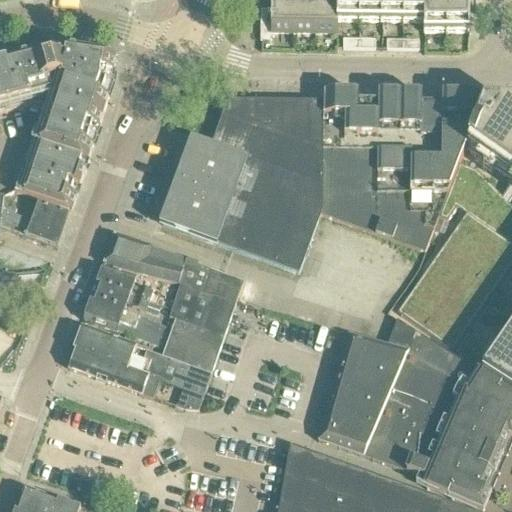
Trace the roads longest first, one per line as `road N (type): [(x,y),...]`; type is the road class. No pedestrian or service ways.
road 1 (residential): [(33,399),(124,138),(179,49)]
road 2 (residential): [(511,57),(487,74),(393,74),(247,69),(179,49)]
road 3 (residential): [(179,49),(68,16),(0,23)]
